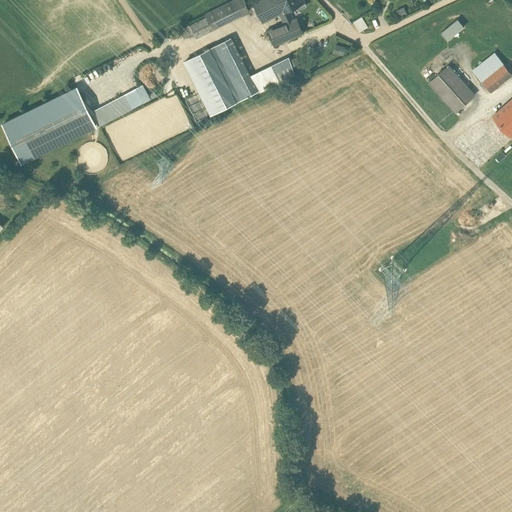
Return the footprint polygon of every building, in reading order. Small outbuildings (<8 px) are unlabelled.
[(248,0),(227,0),(205,11),(206,13),(213,26),(252,7),(248,0)] [(287,8),(283,0),(255,0),(264,19),(278,12),(287,8)] [(290,7),(305,1),(305,0),(283,0),(287,8),(290,7)] [(294,17),(290,7),(287,8),(278,12),(282,22),(294,17)] [(213,26),(206,13),(192,19),(198,34),(213,27),(213,26)] [(282,22),(267,28),(273,42),(306,29),(300,15),(294,17),(282,22)] [(362,15),(353,20),(358,31),(368,26),(362,15)] [(446,40),(463,26),(456,18),(440,32),(446,40)] [(233,33),(193,51),(217,103),(255,86),(257,85),(250,70),(233,33)] [(344,46),(347,41),(339,38),(337,43),(344,46)] [(335,44),(333,52),(343,55),(345,47),(335,44)] [(474,71),(491,91),(511,72),(496,53),(474,71)] [(272,60),(250,70),(257,85),(255,86),(258,91),(282,79),(272,60)] [(136,75),(137,80),(139,84),(142,87),(146,89),(150,90),(155,90),(160,87),(163,83),(165,77),(165,71),(162,66),(158,63),(152,61),(147,62),(142,63),(139,67),(137,71),(136,75)] [(452,64),(431,82),(457,112),(477,94),(452,64)] [(77,79),(3,115),(23,161),(98,125),(77,79)] [(144,100),(136,84),(94,106),(102,121),(144,100)] [(508,134),(511,130),(511,100),(493,117),(508,134)]
